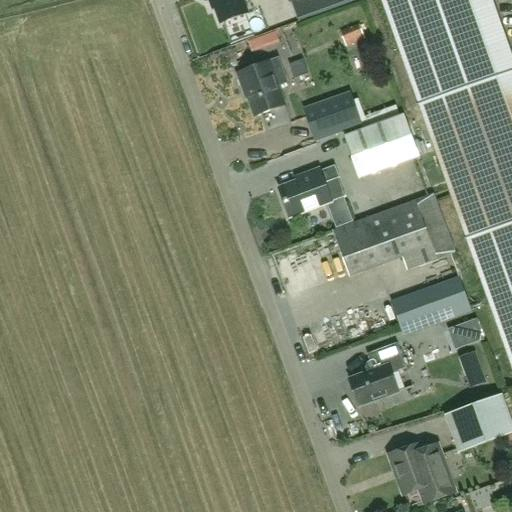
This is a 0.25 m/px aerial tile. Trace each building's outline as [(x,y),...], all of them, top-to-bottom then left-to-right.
[(242,0),(212,0),(221,24),(248,14),(242,0)] [(289,0),(298,22),(359,0),(289,0)] [(511,75),(511,57),(491,0),(381,0),(420,108),(511,75)] [(286,26),(251,37),(254,49),(290,38),(286,26)] [(341,33),(346,48),(365,40),(360,26),(341,33)] [(279,59),(269,63),(237,75),(243,92),(245,91),(255,117),(285,106),(278,88),(288,84),(279,59)] [(511,75),(420,108),(467,242),(511,225),(511,75)] [(350,94),(304,110),(315,143),(362,126),(350,94)] [(359,180),(417,160),(419,159),(405,117),(345,138),(359,180)] [(279,189),(290,219),(331,204),(324,185),(339,179),(334,167),(319,172),(319,171),(306,175),(307,179),(279,189)] [(433,196),(333,233),(349,278),(402,259),(407,270),(454,253),(433,196)] [(511,225),(467,242),(511,368),(511,225)] [(391,304),(403,336),(472,311),(460,279),(391,304)] [(364,375),(349,381),(359,408),(398,393),(391,375),(406,369),(397,344),(367,355),(369,363),(366,364),(363,372),(364,375)] [(483,371),(465,377),(469,389),(487,383),(483,371)] [(511,423),(502,396),(445,417),(458,455),(510,436),(511,435),(511,423)] [(436,446),(420,452),(418,446),(390,456),(404,496),(420,491),(425,504),(453,494),(436,446)]
